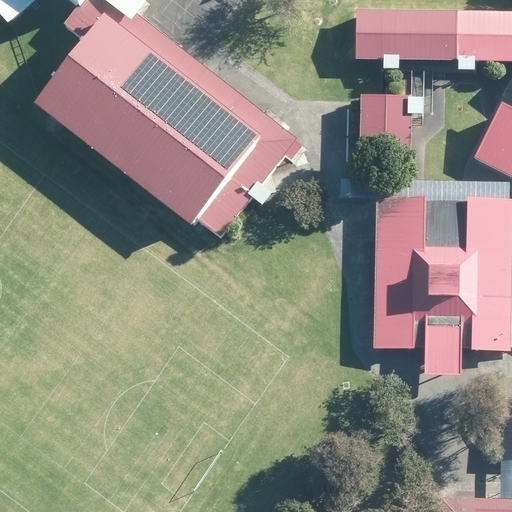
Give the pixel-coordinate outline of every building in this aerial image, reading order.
[(0,0),(0,26),(1,27),(31,0),(48,0),(68,15),(58,27),(77,42),(24,111),(180,233),(190,219),(216,239),(291,141),(130,16),(141,2),(139,0),(0,0)] [(450,64),(450,13),(351,12),(350,62),(378,62),(377,72),(393,72),(393,63),(437,63),(450,64)] [(470,64),(485,64),(511,64),(511,14),(450,13),(450,64),(453,64),(453,74),(470,74),(470,64)] [(418,102),(411,101),(403,101),(404,99),(356,98),(354,163),(405,165),(406,118),(417,118),(418,102)] [(511,114),(489,154),(511,166),(511,114)] [(461,202),(373,201),(372,244),(371,349),(408,352),(423,377),(454,377),(455,349),(470,350),(504,350),(505,285),(508,203),(461,202)]
